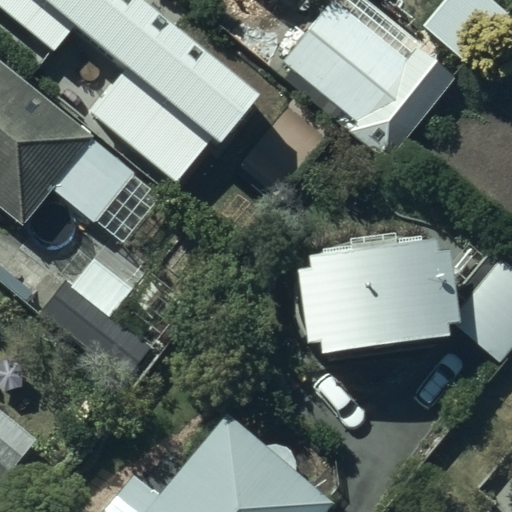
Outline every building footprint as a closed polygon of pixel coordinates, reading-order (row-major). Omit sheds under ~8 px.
[(229,95),(112,0),(101,0),(38,78),(160,178),(229,95)] [(254,0),(267,10),(274,0),(254,0)] [(283,81),(354,140),(348,147),(383,176),(450,96),(414,67),(406,78),(334,19),(283,81)] [(94,159),(0,81),(0,223),(24,244),(94,159)] [(511,287),(492,272),(447,334),(438,267),(300,286),(313,382),(451,364),(448,344),(495,379),(511,356),(511,287)] [(147,348),(66,279),(43,306),(123,375),(147,348)] [(309,511),(226,440),(163,511),(309,511)] [(28,476),(0,452),(0,505),(1,507),(28,476)]
